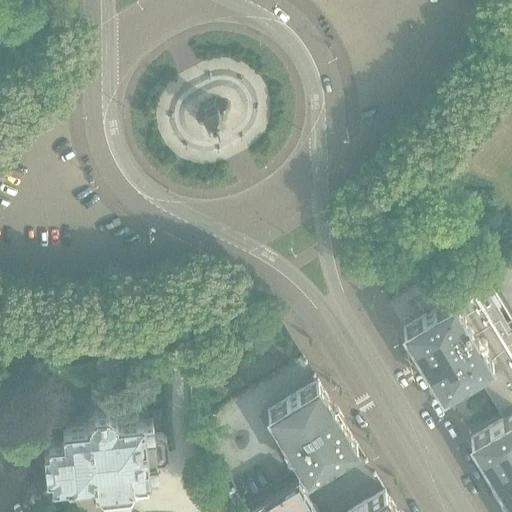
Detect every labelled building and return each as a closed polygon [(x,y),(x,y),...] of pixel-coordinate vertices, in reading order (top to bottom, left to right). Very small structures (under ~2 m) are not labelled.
[(429,267),(420,251),(400,263),(410,278),(429,267)] [(511,333),(511,334),(472,269),(474,268),(473,267),(443,285),(444,286),(445,285),(448,291),(452,297),(451,298),(435,307),(421,315),(421,316),(405,325),(403,326),(404,329),(405,329),(419,352),(420,355),(426,365),(427,365),(441,388),(441,389),(442,391),(445,389),(444,389),(460,380),(474,372),(474,371),(477,370),(505,416),(502,417),(488,426),(473,435),(470,437),(472,439),(480,452),(485,460),(492,472),(511,459),(511,333)] [(355,441),(341,417),(340,416),(341,416),(334,405),(334,406),(333,404),(333,405),(319,381),(317,379),(267,409),(307,474),(357,443),(355,441)] [(159,474),(157,460),(163,459),(168,453),(166,437),(160,432),(154,432),(153,418),(144,419),(144,416),(118,419),(118,417),(107,409),(94,410),(86,420),(86,422),(61,425),(62,437),(46,438),(46,444),(47,444),(47,446),(42,446),(45,476),(50,475),(50,479),(51,484),(67,482),(67,485),(68,485),(69,490),(94,486),(94,497),(102,503),(103,503),(105,511),(102,511),(132,511),(132,508),(130,509),(129,500),(136,493),(135,483),(147,481),(147,478),(150,478),(150,475),(159,474)] [(511,459),(492,472),(493,473),(502,488),(501,489),(503,491),(507,499),(508,499),(509,501),(510,501),(511,505),(511,459)] [(320,511),(299,475),(298,474),(294,476),(261,497),(263,499),(248,508),(249,511),(265,511),(269,510),(270,511),(320,511)] [(44,511),(48,509),(35,489),(31,483),(14,494),(25,511),(44,511)] [(398,511),(394,504),(386,492),(386,491),(385,489),(346,511),(398,511)]
